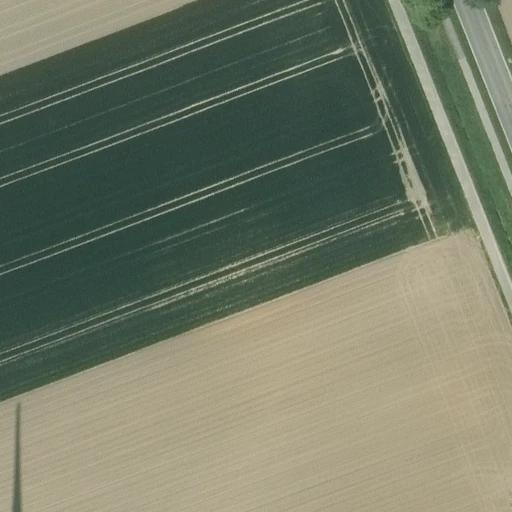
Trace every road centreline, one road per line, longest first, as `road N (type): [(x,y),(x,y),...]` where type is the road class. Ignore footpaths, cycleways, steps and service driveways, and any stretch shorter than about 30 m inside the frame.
road 1 (track): [(511,303),(394,0)]
road 2 (secondary): [(511,119),(465,0)]
